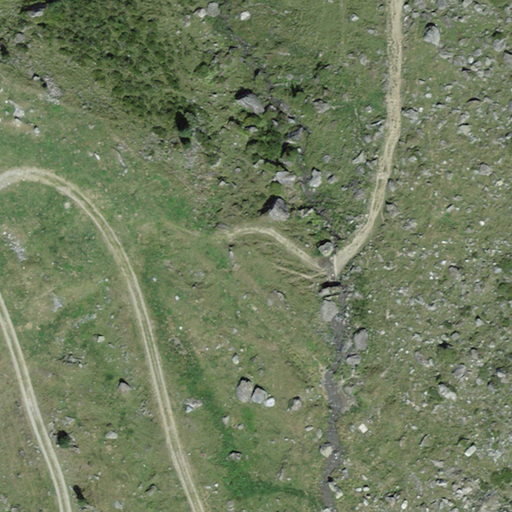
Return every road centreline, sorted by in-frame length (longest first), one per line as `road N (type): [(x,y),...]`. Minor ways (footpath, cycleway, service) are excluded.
road 1 (track): [(0,180),(33,173),(59,181),(116,243),(198,511)]
road 2 (track): [(65,511),(0,306)]
